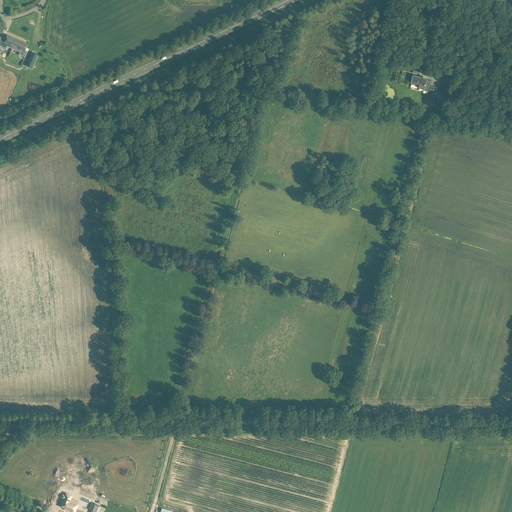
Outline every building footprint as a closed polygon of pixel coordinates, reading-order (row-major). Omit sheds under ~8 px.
[(3,38),(0,44),(0,45),(6,48),(5,49),(6,49),(7,46),(20,52),(19,55),(19,54),(25,57),(24,58),(25,58),(27,52),(25,51),(28,44),(7,34),(5,39),(3,38)] [(32,52),(26,65),(32,68),(38,54),(32,52)] [(412,82),(412,84),(420,86),(420,87),(424,89),(424,90),(428,91),(429,89),(429,86),(431,81),(422,79),(422,78),(413,75),(412,80),(412,82)] [(68,504),(64,511),(80,511),(81,510),(73,506),(75,501),(70,499),(69,501),(66,500),(65,503),(68,504)] [(95,511),(96,511),(99,506),(93,503),(90,510),(91,510),(95,511)]
